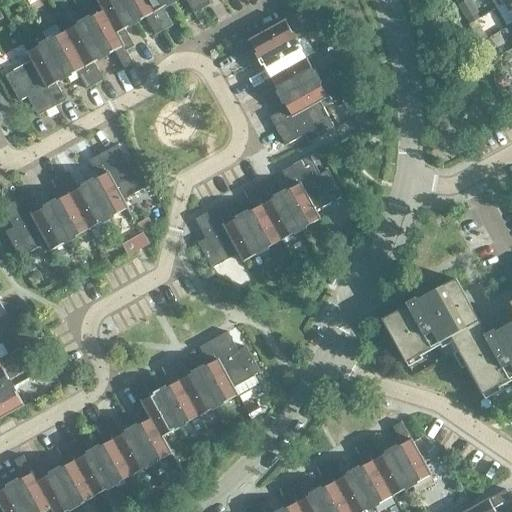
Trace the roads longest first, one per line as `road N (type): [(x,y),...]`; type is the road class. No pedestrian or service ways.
road 1 (residential): [(0,443),(97,387),(101,372),(88,333),(95,312),(161,275),(187,178),(232,153),(240,132),(211,68),(198,60)]
road 2 (residential): [(0,160),(14,161),(128,98),(175,59),(198,60)]
road 3 (residential): [(327,358),(439,403),(511,454)]
road 4 (tertiary): [(193,511),(266,447),(327,358)]
road 5 (tertiary): [(327,358),(405,180)]
road 6 (tertiary): [(405,180),(408,93),(382,0)]
